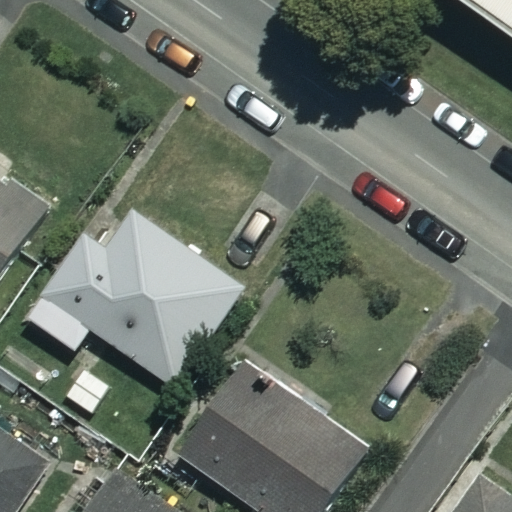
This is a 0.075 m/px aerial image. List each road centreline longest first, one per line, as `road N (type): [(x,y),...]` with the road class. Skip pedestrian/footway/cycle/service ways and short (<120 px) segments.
road 1 (residential): [(194,0),(511,221)]
road 2 (residential): [(397,511),(511,347)]
